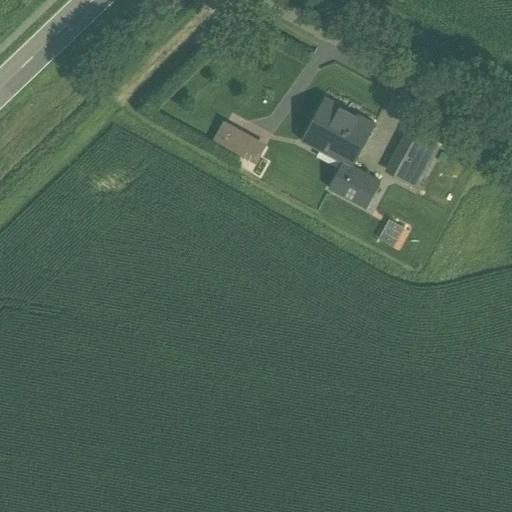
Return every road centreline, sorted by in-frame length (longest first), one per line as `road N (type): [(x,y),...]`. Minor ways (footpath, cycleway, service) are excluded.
road 1 (unclassified): [(511,129),(267,0)]
road 2 (secondary): [(0,87),(92,0)]
